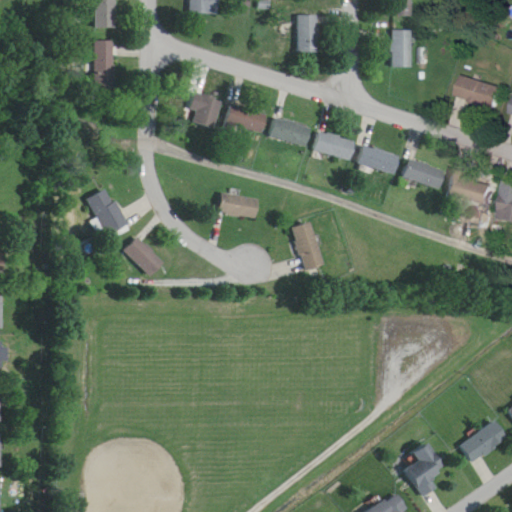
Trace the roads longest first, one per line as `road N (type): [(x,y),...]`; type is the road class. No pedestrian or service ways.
road 1 (residential): [(511,134),(151,30),(151,0)]
road 2 (residential): [(151,30),(153,170),(184,222),(248,255)]
road 3 (residential): [(246,511),(402,383)]
